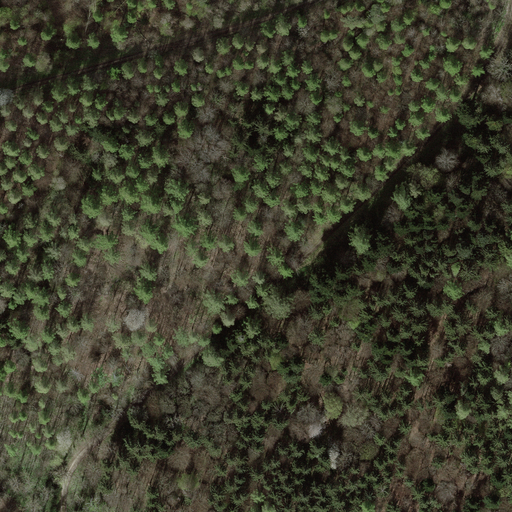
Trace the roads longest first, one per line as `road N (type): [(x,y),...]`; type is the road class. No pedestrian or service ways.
road 1 (track): [(62,511),(62,484),(80,451),(318,247),(479,81),(511,22)]
road 2 (track): [(0,95),(306,0)]
